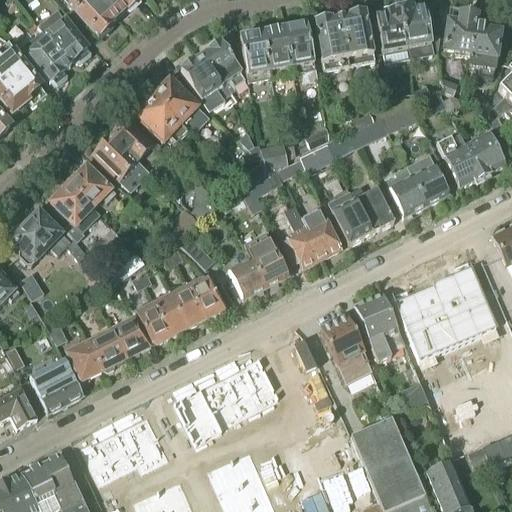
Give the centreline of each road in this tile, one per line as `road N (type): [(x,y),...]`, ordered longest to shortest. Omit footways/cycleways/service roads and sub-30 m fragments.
road 1 (residential): [(0,464),(511,206)]
road 2 (residential): [(0,203),(162,38),(204,15),(278,0)]
